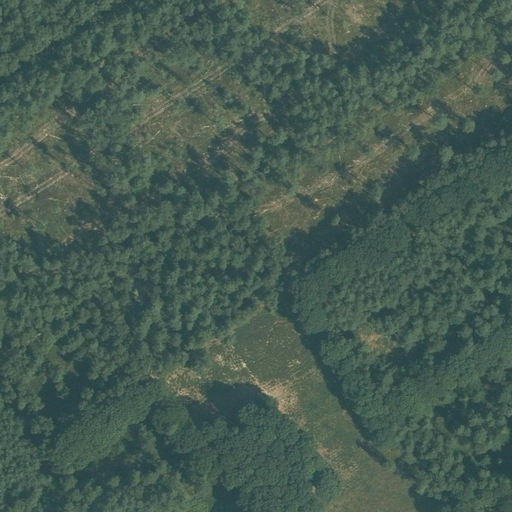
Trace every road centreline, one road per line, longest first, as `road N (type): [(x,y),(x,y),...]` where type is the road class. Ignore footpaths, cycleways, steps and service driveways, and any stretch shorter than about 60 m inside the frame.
road 1 (track): [(0,361),(511,14)]
road 2 (track): [(443,511),(220,208)]
road 3 (track): [(101,0),(0,66)]
